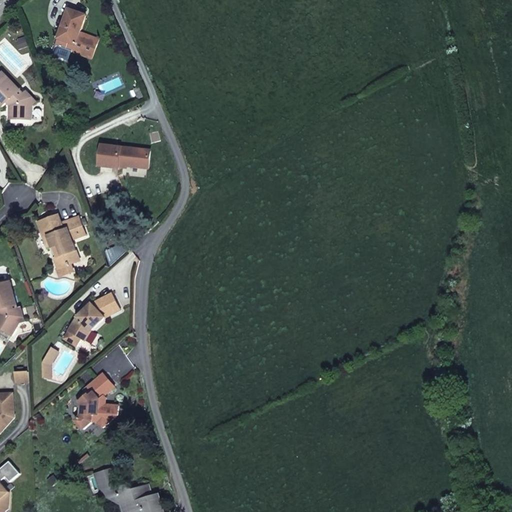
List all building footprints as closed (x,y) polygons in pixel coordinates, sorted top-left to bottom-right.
[(87,16),(70,10),(59,39),(57,46),(93,59),(99,40),(81,33),(87,16)] [(21,91),(4,73),(0,76),(0,104),(3,107),(8,102),(12,106),(11,119),(32,120),(33,111),(30,108),(36,101),(27,92),(21,97),(18,93),(21,91)] [(145,100),(140,87),(135,89),(137,94),(140,102),(145,100)] [(151,151),(102,146),(100,166),(120,168),(120,165),(149,168),(151,151)] [(62,224),(59,215),(42,222),(46,231),(47,231),(53,247),(51,248),(59,268),(76,262),(74,258),(79,256),(73,240),(86,235),(79,217),(65,222),(68,229),(65,231),(62,224)] [(53,247),(47,231),(46,231),(42,222),(40,223),(50,249),(51,248),(53,247)] [(17,305),(11,282),(0,285),(0,312),(1,314),(0,315),(0,328),(12,336),(16,329),(15,324),(20,322),(25,321),(21,309),(18,310),(14,311),(13,306),(17,305)] [(122,310),(113,293),(93,303),(84,313),(79,318),(65,339),(77,346),(82,339),(89,328),(93,331),(107,318),(122,310)] [(87,341),(93,331),(89,328),(82,339),(87,341)] [(54,364),(61,352),(55,348),(46,363),(54,364)] [(30,382),(29,372),(16,372),(17,383),(30,382)] [(104,428),(119,415),(120,406),(106,405),(107,398),(105,396),(116,387),(105,373),(85,390),(87,392),(79,400),(83,405),(82,416),(77,421),(85,430),(94,423),(99,422),(104,428)] [(14,393),(0,394),(0,434),(15,417),(14,393)] [(121,477),(118,467),(94,474),(100,494),(112,490),(124,486),(121,477)] [(0,511),(5,511),(9,509),(10,493),(0,481),(0,511)] [(151,497),(148,485),(134,489),(126,486),(112,490),(114,496),(128,503),(130,511),(162,511),(158,494),(155,495),(151,497)] [(130,511),(128,503),(114,496),(112,490),(100,494),(122,505),(123,511),(130,511)] [(166,511),(161,493),(158,494),(162,511),(166,511)]
